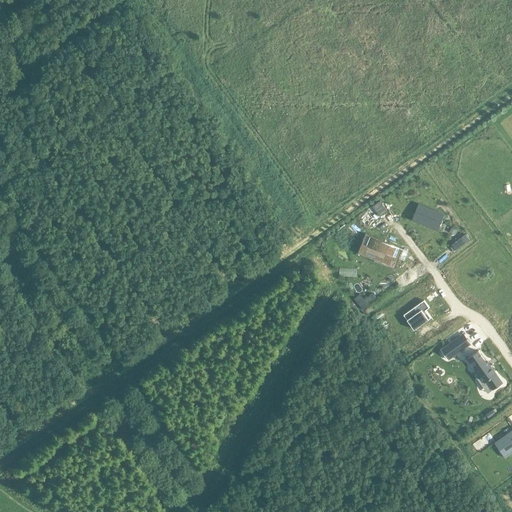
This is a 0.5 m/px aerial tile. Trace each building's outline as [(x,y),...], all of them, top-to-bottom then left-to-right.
[(373,206),(380,217),(388,212),(380,200),(373,206)] [(419,204),(414,217),(428,222),(426,225),(438,230),(444,214),(419,204)] [(366,234),(363,240),(368,241),(365,249),(379,254),(377,260),(395,268),(403,249),(366,234)] [(414,281),(408,272),(396,279),(402,289),(414,281)] [(424,300),(404,315),(414,330),(432,318),(426,310),(429,308),(424,300)] [(455,341),(441,351),(448,361),(461,351),(455,341)] [(477,352),(467,359),(482,380),(484,379),(492,390),(503,383),(486,358),(483,360),(477,352)] [(511,430),(498,440),(509,455),(511,453),(511,430)]
